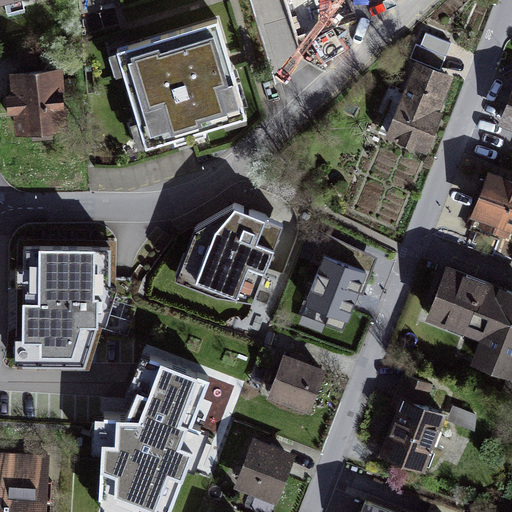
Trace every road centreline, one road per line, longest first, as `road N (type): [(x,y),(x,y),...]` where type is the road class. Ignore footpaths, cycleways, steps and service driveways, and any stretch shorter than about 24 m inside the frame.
road 1 (residential): [(511,0),(313,511)]
road 2 (residential): [(0,209),(163,208),(183,201),(225,180),(421,0)]
